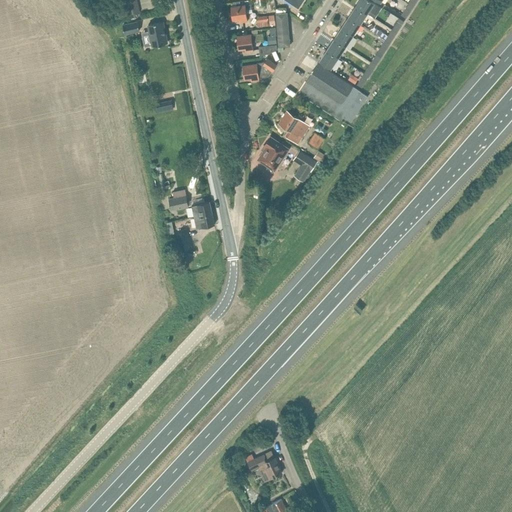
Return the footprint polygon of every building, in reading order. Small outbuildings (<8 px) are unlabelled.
[(124,0),(128,15),(140,12),(137,0),(124,0)] [(285,0),(299,9),(304,0),(285,0)] [(367,14),(374,3),(370,0),(360,0),(356,6),(367,14)] [(272,1),(260,1),(260,9),(272,8),(272,1)] [(248,22),(246,10),(252,9),(252,4),(231,7),(233,20),(239,19),(239,23),(248,22)] [(360,25),(367,14),(356,6),(349,17),(360,25)] [(286,13),(286,8),(277,9),(277,14),(279,47),(290,46),(287,13),(286,13)] [(406,8),(401,15),(406,18),(411,11),(406,8)] [(276,25),(274,15),(268,16),(257,17),(257,22),(258,28),(269,26),(269,25),(276,25)] [(353,35),(360,25),(349,17),(342,28),(353,35)] [(397,33),(404,22),(399,19),(392,30),(397,33)] [(125,34),(140,31),(138,22),(123,25),(125,34)] [(153,46),(167,43),(163,22),(148,25),(153,46)] [(346,46),(353,35),(342,28),(335,39),(346,46)] [(375,28),(373,31),(386,40),(385,41),(390,44),(395,36),(390,33),(388,36),(375,28)] [(264,39),(263,33),(251,35),(237,37),(239,49),(245,49),(246,52),(253,51),(252,41),(264,39)] [(339,57),(346,46),(335,39),(327,50),(339,57)] [(383,55),(384,54),(390,44),(385,41),(378,52),(383,55)] [(260,56),(277,50),(277,45),(259,46),(260,56)] [(331,68),(339,57),(327,50),(320,61),(331,68)] [(376,55),(371,63),(376,66),(381,58),(376,55)] [(349,58),(347,61),(365,73),(364,73),(369,76),(374,69),(366,64),(364,67),(359,63),(358,64),(349,58)] [(273,71),(277,65),(267,59),(265,62),(257,62),(257,64),(243,66),(245,79),(251,78),(251,82),(260,81),(259,78),(268,76),(272,71),(273,71)] [(351,122),(368,97),(360,91),(327,69),(318,64),(299,93),(341,121),(344,117),(351,122)] [(364,73),(357,85),(362,88),(369,76),(364,73)] [(355,84),(359,79),(352,74),(349,79),(355,84)] [(172,101),(155,105),(157,112),(173,109),(172,101)] [(298,144),(302,138),(310,126),(287,111),(279,124),(289,130),(285,136),(298,144)] [(318,149),(325,139),(315,132),(308,143),(318,149)] [(275,170),(289,149),(270,137),(265,146),(267,147),(259,160),(267,165),(266,168),(273,172),(274,170),(275,170)] [(304,182),(317,162),(300,151),(294,160),(302,165),(295,176),(304,182)] [(171,210),(180,208),(189,206),(187,195),(178,196),(169,198),(171,210)] [(195,217),(212,213),(210,201),(192,205),(195,217)] [(197,228),(215,225),(212,213),(195,217),(197,228)] [(203,230),(194,230),(195,253),(199,253),(199,245),(204,245),(203,230)] [(183,258),(193,256),(187,231),(177,234),(183,258)] [(268,461),(265,454),(249,462),(252,470),(260,466),(267,480),(282,473),(275,458),(268,461)] [(288,462),(281,464),(285,474),(291,472),(288,462)] [(288,511),(282,499),(257,511),(288,511)]
